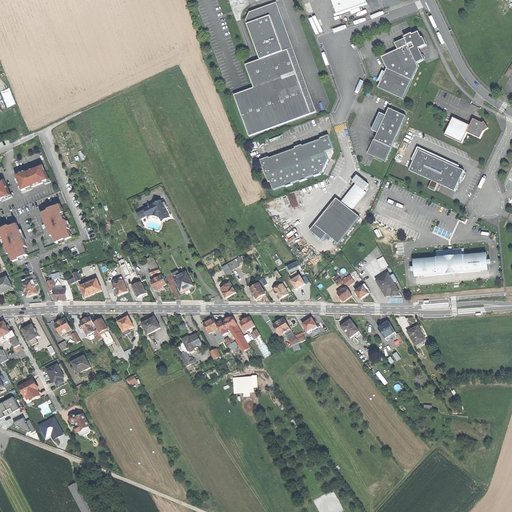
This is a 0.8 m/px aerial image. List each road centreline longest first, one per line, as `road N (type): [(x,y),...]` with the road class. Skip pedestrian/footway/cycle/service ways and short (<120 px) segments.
road 1 (secondary): [(51,309),(511,305)]
road 2 (track): [(375,511),(438,442),(488,474),(511,406)]
road 3 (residential): [(51,309),(37,259),(85,237),(41,133)]
road 4 (track): [(205,55),(41,133)]
road 5 (unclassified): [(430,1),(346,33),(339,42),(350,94),(341,113)]
road 6 (track): [(66,457),(199,511)]
road 7 (tertiary): [(511,111),(466,76),(430,1)]
